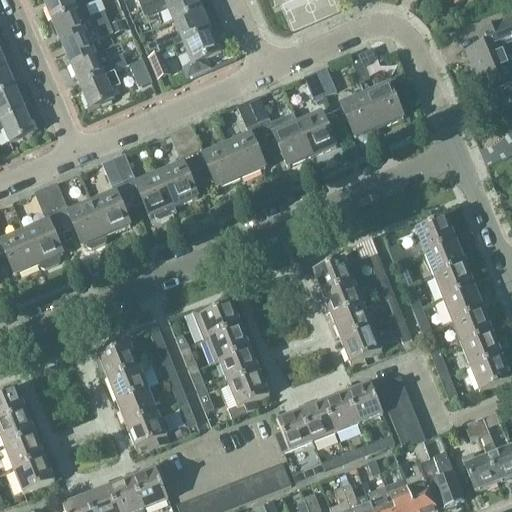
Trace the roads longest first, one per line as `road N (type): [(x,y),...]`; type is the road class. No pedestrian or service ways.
road 1 (residential): [(0,349),(456,151)]
road 2 (residential): [(456,151),(413,42),(401,32),(373,27),(264,75)]
road 3 (residential): [(76,153),(264,75)]
road 4 (residential): [(10,0),(76,153)]
road 5 (residential): [(510,280),(456,151)]
